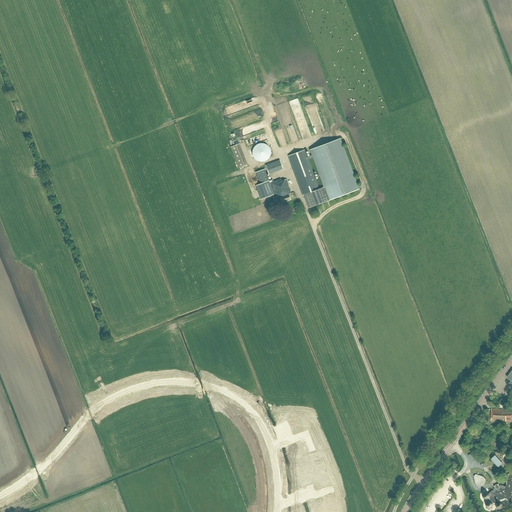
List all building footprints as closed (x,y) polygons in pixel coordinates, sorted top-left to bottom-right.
[(339,139),(311,150),(324,187),(329,200),(358,190),(339,139)] [(230,147),(238,168),(246,165),(238,144),(230,147)] [(253,149),(252,153),(254,157),(257,159),(261,160),(265,157),(267,154),(267,150),(264,146),(260,145),(256,146),(253,149)] [(304,195),(308,208),(329,200),(324,187),(319,189),(304,150),(288,156),(302,195),(304,195)] [(265,166),(268,174),(283,169),(279,160),(265,166)] [(269,183),(270,183),(272,182),(272,180),(269,181),(264,169),(255,173),(260,185),(255,187),(261,202),(274,196),(269,183)] [(270,183),(276,198),(275,199),(277,203),(281,201),(281,203),(290,200),(288,194),(291,193),(286,179),(281,181),(280,179),(272,182),(270,183)] [(186,325),(173,330),(175,334),(188,329),(186,325)] [(166,340),(162,341),(162,345),(166,345),(167,346),(171,345),(169,335),(165,335),(166,340)] [(126,348),(120,350),(124,361),(127,360),(126,356),(129,355),(126,348)] [(166,354),(162,355),(163,359),(166,358),(167,363),(171,363),(171,359),(171,357),(170,357),(170,352),(165,353),(166,354)] [(181,357),(178,357),(178,365),(183,365),(183,361),(186,361),(186,355),(181,355),(181,357)] [(505,422),(511,422),(511,412),(502,412),(502,409),(491,409),(491,422),(505,422)] [(313,417),(310,418),(312,424),(313,423),(315,426),(319,424),(316,417),(318,416),(316,410),(311,412),(313,417)] [(298,420),(291,423),(293,428),(295,427),(296,428),(301,426),(299,423),(305,420),(303,416),(298,418),(298,420)] [(320,431),(312,434),(314,439),(317,438),(317,439),(322,437),(321,434),(325,432),(324,427),(319,429),(320,431)] [(294,445),(287,448),(289,452),(292,451),(292,453),(298,450),(296,447),(301,445),(299,441),(294,443),(294,445)] [(326,446),(318,449),(320,454),(323,453),(323,454),(328,452),(327,449),(331,447),(330,443),(325,444),(326,446)] [(494,461),(503,471),(502,469),(502,468),(503,468),(507,464),(502,459),(503,454),(507,455),(507,454),(493,451),(492,452),(493,452),(496,452),(494,458),(493,459),(492,459),(490,461),(491,462),(493,460),(494,461)] [(303,456),(297,458),(299,463),(305,461),(306,464),(311,462),(310,461),(313,460),(311,455),(304,458),(303,456)] [(318,478),(314,480),(316,485),(318,485),(319,488),(324,486),(321,478),(322,477),(320,472),(316,473),(318,478)] [(485,505),(486,506),(486,507),(486,508),(487,508),(488,508),(488,509),(489,509),(490,509),(490,508),(491,508),(492,508),(492,507),(493,506),(493,505),(493,504),(494,504),(495,505),(495,506),(495,507),(496,507),(496,508),(497,509),(498,509),(498,510),(499,510),(500,510),(501,509),(502,509),(502,508),(503,507),(503,506),(503,505),(503,504),(502,504),(502,503),(501,503),(501,502),(500,502),(500,501),(502,501),(504,500),(505,499),(510,504),(511,503),(511,474),(510,472),(507,475),(507,478),(506,478),(505,487),(503,486),(501,485),(499,486),(498,484),(497,485),(496,486),(495,486),(494,486),(495,488),(494,489),(493,489),(493,491),(492,491),(489,493),(488,493),(487,493),(487,492),(486,492),(485,492),(484,493),(483,493),(483,494),(482,495),(482,496),(482,497),(482,498),(483,498),(483,499),(484,499),(485,500),(486,500),(487,500),(488,499),(489,500),(489,501),(488,501),(487,502),(486,503),(485,504),(485,505)] [(336,474),(331,476),(334,484),(332,485),(334,489),(339,488),(337,485),(341,483),(338,477),(337,477),(336,474)] [(475,484),(478,487),(482,487),(485,484),(486,480),(483,477),(475,474),(473,476),(475,484)] [(296,483),(293,484),(295,488),(302,485),(303,487),(309,485),(307,480),(302,482),(301,479),(295,481),(296,483)] [(343,493),(338,495),(341,503),(340,503),(342,509),(346,507),(345,504),(348,502),(346,496),(344,496),(343,493)] [(330,505),(329,505),(330,510),(334,509),(335,511),(339,511),(340,511),(338,507),(337,508),(334,500),(329,502),(330,505)] [(300,504),(293,507),(295,511),(298,511),(297,511),(298,511),(303,510),(302,507),(306,505),(304,501),(300,503),(300,504)] [(314,502),(310,504),(313,511),(312,511),(315,511),(319,509),(317,505),(316,505),(314,502)]
